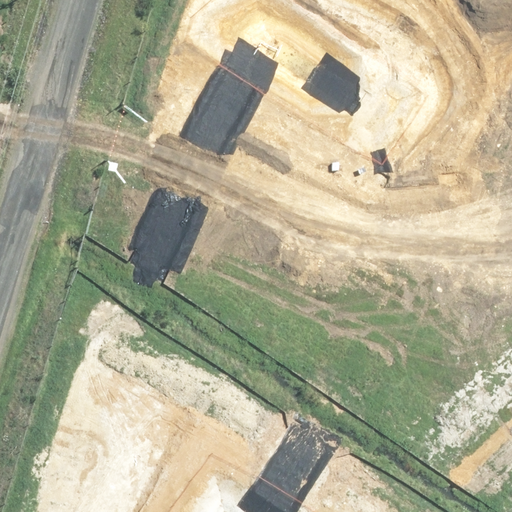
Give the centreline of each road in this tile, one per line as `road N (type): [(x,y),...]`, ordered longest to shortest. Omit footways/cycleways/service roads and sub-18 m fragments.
road 1 (residential): [(53,97),(167,97),(279,141),(511,292)]
road 2 (unclassified): [(0,278),(53,97)]
road 3 (unknown): [(279,141),(318,0)]
